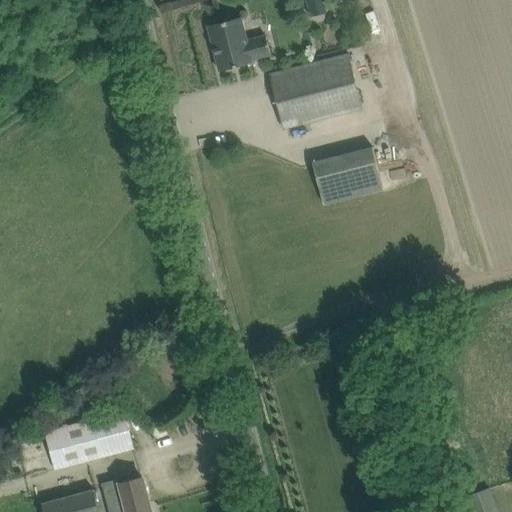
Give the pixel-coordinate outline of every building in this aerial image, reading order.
[(305,0),(310,17),(328,13),(324,0),(305,0)] [(241,17),(208,26),(220,71),(253,62),(252,59),(271,55),(266,35),(247,40),(241,17)] [(349,54),(289,69),(270,74),(284,129),(363,108),(349,54)] [(373,147),(313,162),(324,204),(384,189),(373,147)] [(125,411),(106,416),(47,429),(56,466),(133,448),(125,411)] [(120,478),(102,483),(103,487),(109,511),(151,511),(142,477),(123,482),(121,483),(120,478)] [(42,502),(44,511),(100,511),(95,488),(42,502)]
